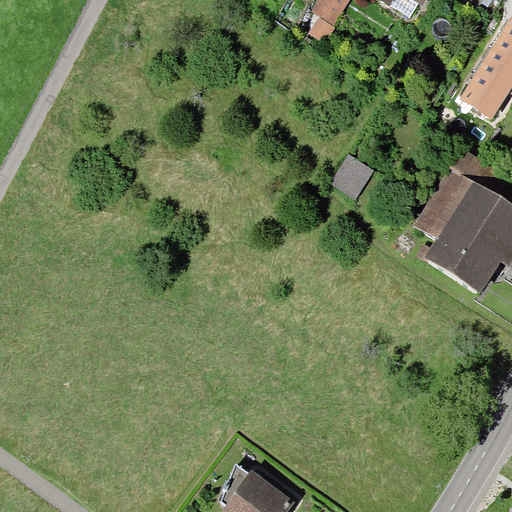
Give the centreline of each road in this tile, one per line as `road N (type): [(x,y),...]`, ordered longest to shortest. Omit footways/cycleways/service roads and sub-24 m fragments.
road 1 (residential): [(99,0),(0,188)]
road 2 (secondary): [(449,511),(511,402)]
